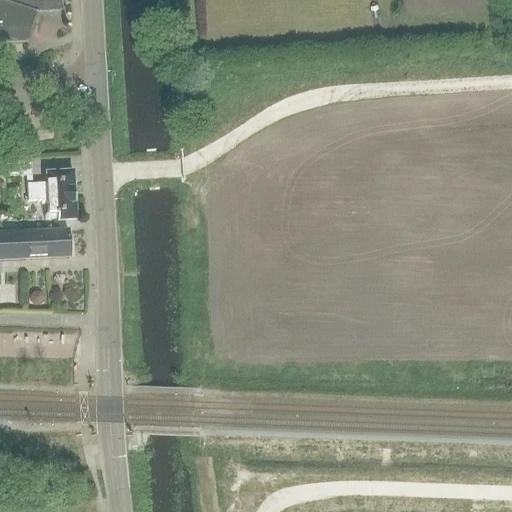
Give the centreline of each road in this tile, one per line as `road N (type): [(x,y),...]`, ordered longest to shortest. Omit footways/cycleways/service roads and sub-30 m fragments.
road 1 (tertiary): [(112,511),(93,80)]
road 2 (track): [(511,494),(322,490),(276,501),(265,511)]
